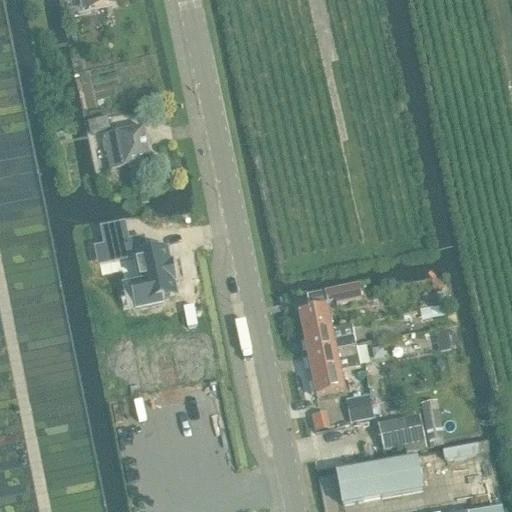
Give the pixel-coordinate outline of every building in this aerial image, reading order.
[(84,0),(87,10),(111,5),(109,0),(84,0)] [(88,125),(91,136),(109,131),(106,120),(88,125)] [(102,140),(108,173),(149,164),(143,131),(102,140)] [(104,247),(95,249),(96,251),(97,251),(100,266),(130,259),(130,260),(135,259),(141,286),(131,288),(135,310),(162,305),(161,300),(176,297),(173,283),(175,283),(171,264),(169,265),(166,251),(147,255),(144,239),(128,243),(124,225),(100,230),(104,247)] [(356,287),(305,298),(307,309),(333,304),(334,308),(359,303),(356,287)] [(446,310),(432,313),(434,322),(448,319),(446,310)] [(325,312),(297,318),(302,340),(330,334),(325,312)] [(330,334),(302,340),(306,359),(354,348),(352,339),(350,330),(330,334)] [(438,353),(439,355),(451,352),(450,350),(447,332),(435,335),(438,353)] [(354,348),(306,359),(311,380),(338,374),(358,370),(354,348)] [(338,374),(311,380),(315,401),(316,403),(343,396),(343,395),(338,374)] [(369,400),(349,404),(352,423),(372,420),(369,400)] [(436,403),(421,406),(429,445),(429,448),(429,449),(444,446),(444,445),(444,444),(443,442),(436,403)] [(419,418),(378,428),(383,453),(404,448),(424,444),(419,418)] [(337,474),(343,506),(422,491),(416,459),(337,474)]
